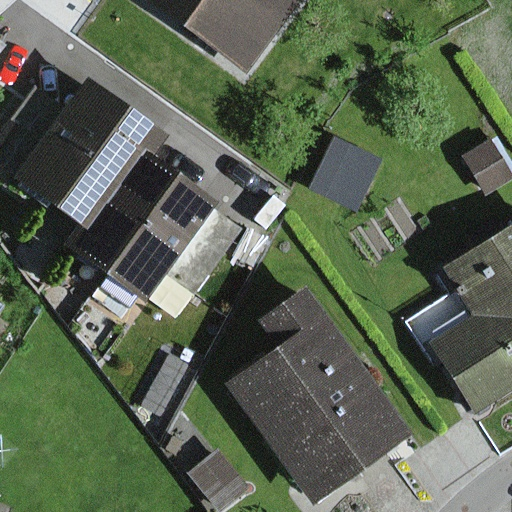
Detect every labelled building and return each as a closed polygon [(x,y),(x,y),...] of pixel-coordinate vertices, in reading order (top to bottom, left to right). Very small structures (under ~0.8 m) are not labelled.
[(140,0),(248,76),(301,0),(140,0)] [(35,87),(0,135),(0,166),(83,230),(92,238),(156,152),(168,136),(90,78),(66,110),(35,87)] [(357,213),(382,161),(335,138),(310,190),(357,213)] [(511,175),(491,140),(462,157),(486,198),(511,183),(511,175)] [(83,230),(72,244),(147,300),(166,274),(192,294),(224,252),(242,227),(219,210),(224,202),(156,152),(92,238),(83,230)] [(257,207),(242,227),(224,252),(250,270),(281,222),(257,207)] [(511,394),(511,226),(444,269),(475,318),(431,345),(477,417),(511,394)] [(414,436),(308,287),(258,322),(278,350),(228,386),(314,507),(414,436)] [(222,511),(251,491),(219,450),(188,473),(217,511),(222,511)]
